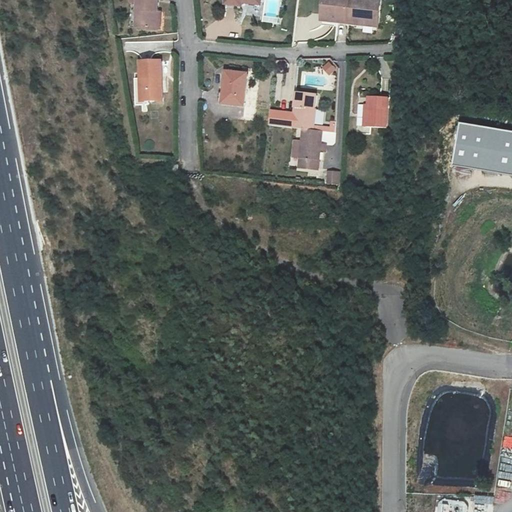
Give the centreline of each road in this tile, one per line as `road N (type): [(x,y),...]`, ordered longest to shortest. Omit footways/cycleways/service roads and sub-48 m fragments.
road 1 (track): [(404,363),(385,289),(311,276),(220,227),(189,186)]
road 2 (residential): [(390,511),(394,380),(404,363),(427,354),(511,364)]
road 3 (motorway): [(95,511),(18,287)]
road 4 (track): [(466,182),(448,205),(429,267),(431,309),(460,337),(504,353),(506,364)]
road 5 (motorway): [(66,511),(18,287)]
road 6 (residential): [(190,45),(278,55),(400,49)]
